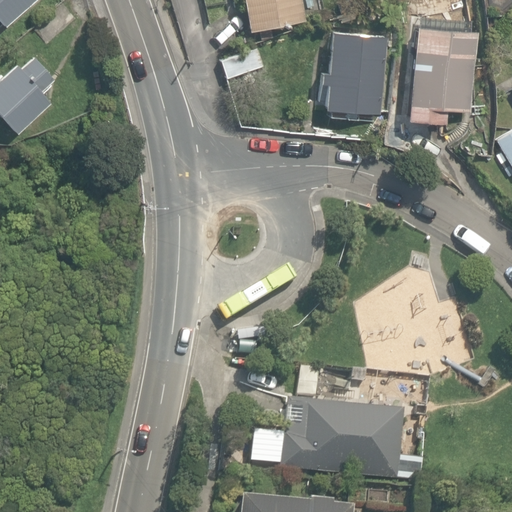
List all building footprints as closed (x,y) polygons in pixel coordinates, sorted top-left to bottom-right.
[(0,0),(0,24),(31,0),(0,0)] [(302,17),(297,0),(229,0),(238,33),(302,17)] [(393,116),(434,118),(435,110),(463,111),(467,27),(397,24),(393,116)] [(379,32),(318,28),(313,106),(374,109),(379,32)] [(53,76),(33,52),(16,67),(8,58),(0,65),(0,127),(4,133),(44,99),(36,90),(53,76)] [(511,76),(503,82),(511,99),(511,76)] [(511,126),(491,138),(511,175),(511,126)] [(273,435),(243,432),(240,466),(389,479),(396,406),(288,396),(288,405),(266,403),(264,424),(274,425),(273,435)] [(224,497),(223,511),(343,511),(344,502),(224,497)]
